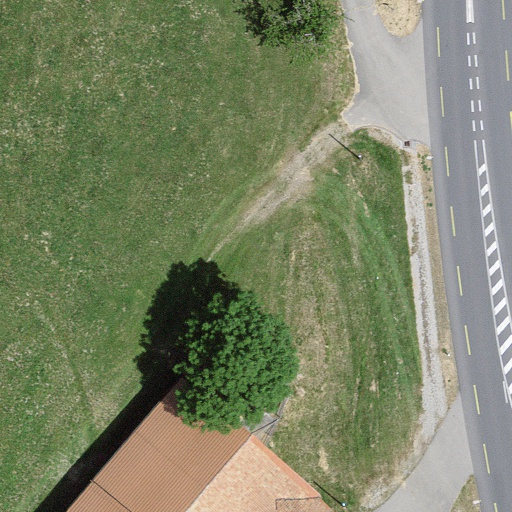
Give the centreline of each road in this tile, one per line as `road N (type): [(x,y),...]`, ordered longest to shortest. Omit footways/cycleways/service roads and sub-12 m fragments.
road 1 (track): [(398,86),(439,471)]
road 2 (secondary): [(511,353),(494,256),(470,0)]
